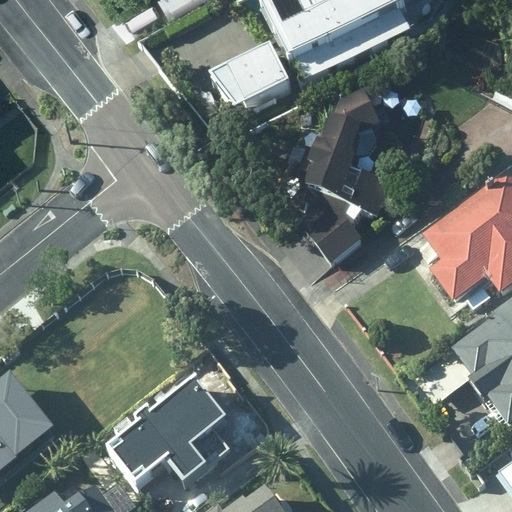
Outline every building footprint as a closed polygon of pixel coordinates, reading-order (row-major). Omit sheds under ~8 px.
[(207,0),(161,0),(172,20),(207,0)] [(291,73),(296,70),(307,90),(412,38),(405,24),(401,17),(408,14),(400,0),(289,0),(262,13),(291,73)] [(274,55),(212,87),(238,120),(292,93),(274,55)] [(315,179),(301,236),(332,273),(364,248),(353,234),(363,221),(381,226),(391,191),(357,180),(365,141),(382,132),(366,98),(340,110),(334,130),(325,154),(318,152),(312,179),(315,179)] [(511,185),(426,242),(444,270),(432,278),(454,311),(491,287),(503,306),(511,299),(511,185)] [(511,439),(511,315),(453,357),(511,439)] [(0,382),(0,468),(52,427),(10,375),(0,382)] [(224,468),(227,461),(230,449),(227,440),(223,433),(194,397),(111,464),(136,496),(167,472),(177,485),(190,476),(199,488),(224,468)] [(125,511),(115,499),(105,507),(98,498),(79,511),(63,511),(57,502),(43,511),(125,511)] [(278,511),(270,499),(251,511),(248,511),(246,509),(242,511),(278,511)]
